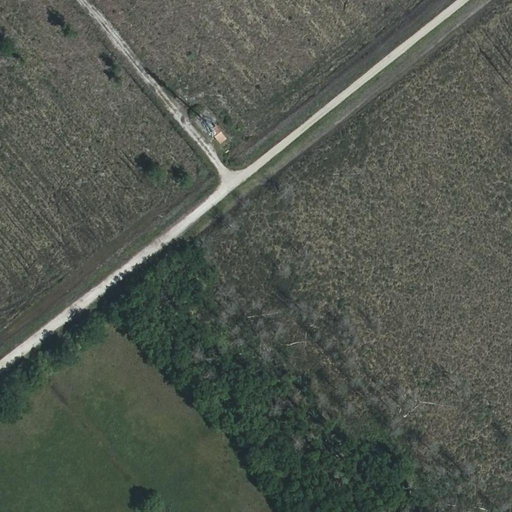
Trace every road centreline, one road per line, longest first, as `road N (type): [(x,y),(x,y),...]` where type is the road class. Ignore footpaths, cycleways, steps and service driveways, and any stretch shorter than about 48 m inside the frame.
road 1 (track): [(0,368),(466,0)]
road 2 (track): [(233,184),(80,0)]
